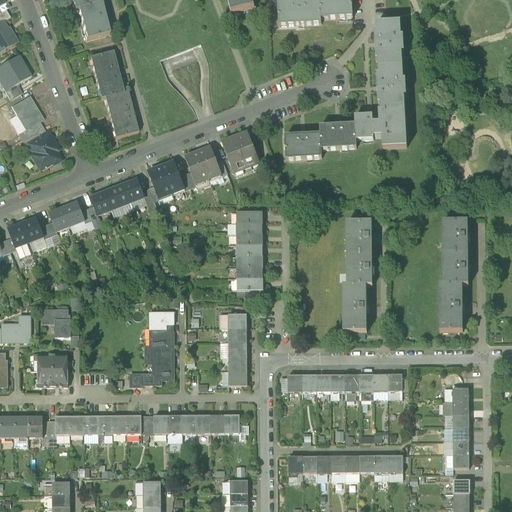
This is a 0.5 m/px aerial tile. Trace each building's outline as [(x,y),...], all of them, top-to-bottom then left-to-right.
[(98,7),(96,0),(71,0),(75,13),(78,12),(98,7)] [(223,0),(224,1),(224,2),(226,2),(227,2),(231,16),(230,16),(231,17),(254,11),(252,3),(254,2),(253,0),(223,0)] [(319,0),(320,3),(321,22),(352,20),(351,0),(319,0)] [(0,8),(0,10),(2,14),(6,12),(12,8),(9,3),(4,6),(0,8)] [(321,27),(321,22),(320,3),(277,5),(278,29),(321,27)] [(102,6),(98,7),(78,12),(86,43),(110,37),(102,6)] [(10,20),(6,12),(2,14),(0,15),(0,24),(4,23),(10,20)] [(0,55),(19,44),(11,32),(10,33),(4,23),(0,24),(0,55)] [(381,106),(381,114),(405,113),(404,99),(407,99),(406,83),(404,83),(402,55),(404,55),(404,39),(401,39),(401,25),(377,26),(377,36),(375,36),(376,63),(379,63),(379,78),(377,78),(378,107),(381,106)] [(101,102),(103,101),(124,96),(113,54),(90,60),(101,102)] [(1,87),(5,94),(15,88),(31,79),(19,58),(0,69),(0,77),(4,85),(1,87)] [(5,94),(11,103),(21,97),(15,88),(5,94)] [(127,95),(124,96),(103,101),(114,142),(137,136),(127,95)] [(27,131),(27,132),(39,125),(44,122),(29,99),(11,109),(16,118),(18,116),(27,131)] [(379,125),(373,126),(373,140),(382,140),(382,152),(407,151),(405,113),(381,114),(378,114),(379,125)] [(18,116),(16,118),(9,122),(18,137),(27,131),(18,116)] [(355,118),(355,127),(356,143),(374,142),(373,140),(373,126),(372,117),(355,118)] [(18,137),(21,143),(43,130),(39,125),(27,132),(27,131),(18,137)] [(320,128),(320,137),(321,153),(356,151),(356,143),(355,127),(320,128)] [(46,136),(43,130),(21,143),(25,149),(28,148),(27,147),(46,136)] [(31,158),(40,173),(52,165),(53,167),(61,162),(53,149),(56,147),(48,134),(46,136),(27,147),(28,148),(33,156),(31,158)] [(221,145),(233,176),(259,166),(247,135),(221,145)] [(322,161),(321,153),(320,137),(285,139),(286,163),(322,161)] [(211,150),(198,155),(208,182),(220,177),(221,177),(217,166),(211,150)] [(196,186),(208,182),(198,155),(185,160),(191,176),(195,187),(196,186)] [(220,177),(221,180),(223,179),(228,177),(223,163),(217,166),(221,177),(220,177)] [(174,164),(161,170),(171,196),(184,191),(185,191),(180,180),(174,164)] [(456,165),(455,181),(471,181),(471,166),(456,165)] [(159,201),(171,196),(161,170),(148,175),(154,190),(158,201),(159,201)] [(191,176),(186,178),(191,192),(196,190),(197,189),(196,186),(195,187),(191,176)] [(208,182),(211,188),(219,185),(219,187),(225,185),(223,179),(221,180),(220,177),(208,182)] [(185,194),(191,192),(186,178),(180,180),(185,191),(184,191),(185,194)] [(137,182),(123,188),(130,206),(144,201),(145,200),(142,195),(137,182)] [(196,186),(197,189),(196,190),(199,195),(203,194),(202,192),(211,188),(208,182),(196,186)] [(112,213),(130,206),(123,188),(105,195),(112,213)] [(154,190),(149,192),(154,206),(159,204),(160,203),(159,201),(158,201),(154,190)] [(156,210),(154,206),(149,192),(142,195),(145,200),(144,201),(147,209),(150,215),(157,212),(156,210)] [(98,219),(112,213),(105,195),(90,201),(93,209),(97,219),(98,219)] [(174,203),(171,196),(159,201),(160,203),(159,204),(161,208),(162,211),(166,209),(165,206),(174,203)] [(130,206),(133,214),(147,209),(144,201),(130,206)] [(78,205),(64,210),(71,229),(84,224),(85,223),(81,214),(78,205)] [(130,206),(112,213),(115,221),(133,214),(130,206)] [(93,209),(87,211),(92,224),(99,221),(98,219),(97,219),(93,209)] [(57,234),(71,229),(64,210),(49,216),(53,225),(56,234),(57,234)] [(85,227),(92,224),(87,211),(81,214),(85,223),(84,224),(85,227)] [(237,215),(237,227),(262,227),(263,227),(263,215),(237,215)] [(37,221),(23,226),(30,245),(43,240),(45,239),(41,230),(37,221)] [(92,224),(95,231),(96,233),(103,230),(100,221),(99,221),(92,224)] [(84,224),(71,229),(74,237),(87,232),(85,227),(84,224)] [(85,227),(87,232),(88,234),(95,231),(92,224),(85,227)] [(443,225),(443,256),(468,256),(468,224),(443,225)] [(53,225),(47,227),(51,240),(58,237),(59,237),(57,234),(56,234),(53,225)] [(347,225),(347,257),(372,257),(372,225),(347,225)] [(27,246),(30,245),(23,226),(8,232),(12,241),(16,250),(27,246)] [(44,243),(51,240),(47,227),(41,230),(45,239),(43,240),(44,243)] [(228,238),(236,238),(236,227),(229,227),(229,235),(228,235),(228,238)] [(236,238),(237,238),(263,238),(262,227),(237,227),(236,227),(236,238)] [(51,240),(55,248),(61,246),(58,237),(51,240)] [(237,238),(237,249),(263,249),(263,238),(237,238)] [(43,240),(30,245),(34,255),(47,250),(44,243),(43,240)] [(44,243),(47,250),(48,251),(55,248),(51,240),(44,243)] [(12,241),(6,244),(10,256),(17,253),(18,253),(16,250),(12,241)] [(3,259),(10,256),(6,244),(0,246),(0,247),(2,253),(1,253),(3,259)] [(16,250),(18,253),(17,253),(20,261),(32,257),(27,246),(16,250)] [(236,261),(237,261),(263,260),(263,249),(237,249),(236,249),(236,261)] [(3,259),(5,262),(7,267),(14,264),(10,256),(3,259)] [(443,256),(443,288),(462,288),(468,288),(468,256),(443,256)] [(347,257),(347,289),(367,289),(373,289),(372,257),(347,257)] [(237,261),(237,272),(263,272),(263,271),(263,260),(237,261)] [(237,283),(263,282),(263,272),(237,272),(236,272),(237,283)] [(96,282),(99,294),(108,292),(105,279),(96,282)] [(263,282),(237,283),(237,294),(245,294),(263,294),(263,282)] [(56,288),(59,294),(67,291),(65,284),(56,288)] [(463,334),(462,288),(443,288),(439,288),(440,335),(463,334)] [(37,295),(42,301),(49,295),(43,289),(37,295)] [(367,335),(367,289),(347,289),(344,289),(344,335),(367,335)] [(179,300),(169,300),(169,311),(179,311),(179,300)] [(56,341),(71,341),(71,323),(69,323),(69,313),(43,313),(43,325),(56,324),(56,341)] [(150,327),(150,332),(160,332),(160,327),(173,327),(173,328),(174,328),(174,316),(150,316),(150,327)] [(229,332),(229,318),(219,318),(219,332),(229,332)] [(229,318),(229,332),(247,332),(247,318),(229,318)] [(3,328),(3,332),(3,345),(31,345),(31,319),(20,319),(20,327),(3,328)] [(173,335),(173,328),(173,327),(160,327),(160,332),(150,332),(150,343),(154,343),(154,350),(173,350),(174,350),(174,335),(173,335)] [(229,332),(229,346),(247,346),(247,332),(229,332)] [(196,335),(188,335),(188,343),(196,343),(196,335)] [(72,351),(79,351),(79,341),(71,341),(72,351)] [(221,361),(229,361),(229,346),(221,346),(221,361)] [(229,346),(229,361),(247,361),(247,346),(229,346)] [(173,357),(173,350),(154,350),(147,350),(147,362),(148,362),(148,360),(154,360),(155,379),(142,379),(142,388),(162,388),(162,380),(165,380),(165,383),(174,383),(174,357),(173,357)] [(34,366),(39,366),(39,364),(42,364),(42,358),(43,358),(43,357),(34,357),(33,359),(33,364),(34,366)] [(67,358),(43,358),(42,358),(42,364),(39,364),(39,366),(39,374),(68,374),(68,368),(70,368),(71,367),(71,365),(70,364),(67,364),(67,358)] [(229,361),(229,375),(247,375),(247,361),(229,361)] [(68,390),(68,374),(39,374),(39,383),(42,383),(43,390),(68,390)] [(248,389),(247,375),(229,375),(229,389),(248,389)] [(130,390),(142,390),(142,388),(142,379),(142,377),(130,377),(130,390)] [(303,395),(317,395),(317,378),(302,379),(303,395)] [(317,395),(331,395),(331,378),(317,378),(317,395)] [(340,395),(345,395),(345,378),(331,378),(331,395),(340,395)] [(356,395),(360,395),(360,378),(345,378),(345,395),(356,395)] [(373,395),(374,395),(374,378),(360,378),(360,395),(373,395)] [(374,395),(388,395),(388,378),(374,378),(374,395)] [(402,378),(388,378),(388,395),(403,395),(402,381),(402,378)] [(288,395),(303,395),(302,379),(288,379),(288,381),(288,395)] [(280,395),(288,395),(288,381),(280,381),(280,395)] [(207,386),(198,387),(199,395),(208,394),(207,386)] [(469,392),(453,392),(453,405),(469,405),(469,392)] [(340,395),(331,395),(331,403),(340,403),(340,395)] [(356,403),(356,395),(345,395),(345,403),(356,403)] [(373,403),(373,395),(360,395),(360,403),(362,405),(367,405),(371,405),(373,403)] [(388,395),(374,395),(374,403),(388,403),(388,395)] [(388,395),(388,403),(403,403),(403,395),(388,395)] [(445,419),(453,419),(453,405),(445,405),(444,406),(445,419)] [(453,405),(453,419),(469,418),(469,405),(453,405)] [(211,437),(225,437),(225,418),(211,419),(211,437)] [(225,437),(240,437),(240,428),(240,418),(225,418),(225,437)] [(453,419),(453,432),(469,432),(469,418),(453,419)] [(55,438),(70,438),(70,419),(55,419),(55,423),(55,438)] [(70,438),(85,438),(85,419),(70,419),(70,438)] [(85,438),(99,438),(99,419),(85,419),(85,438)] [(99,438),(113,437),(113,419),(99,419),(99,438)] [(113,437),(127,437),(127,419),(113,419),(113,437)] [(141,419),(127,419),(127,437),(141,437),(141,419)] [(154,437),(169,437),(168,419),(154,419),(154,437)] [(169,437),(183,437),(183,419),(168,419),(169,437)] [(183,437),(197,437),(197,419),(183,419),(183,437)] [(197,437),(211,437),(211,419),(197,419),(197,437)] [(445,419),(444,432),(453,432),(453,419),(445,419)] [(1,441),(14,441),(15,420),(1,420),(1,441)] [(29,441),(29,420),(15,420),(14,441),(29,441)] [(43,420),(29,420),(29,441),(43,441),(43,423),(43,420)] [(249,428),(240,428),(240,437),(240,443),(246,443),(246,437),(249,437),(249,428)] [(454,445),(453,432),(444,432),(444,445),(454,445)] [(453,432),(454,445),(469,445),(469,432),(453,432)] [(344,444),(344,434),(336,434),(336,443),(344,444)] [(29,450),(29,441),(14,441),(15,450),(29,450)] [(454,445),(444,445),(444,458),(454,458),(454,445)] [(454,445),(454,458),(470,458),(469,445),(454,445)] [(454,471),(454,458),(444,458),(445,477),(453,478),(454,478),(454,471)] [(470,471),(470,458),(454,458),(454,471),(470,471)] [(346,476),(360,476),(360,459),(346,460),(346,476)] [(374,476),(375,476),(374,459),(360,459),(360,476),(374,476)] [(374,459),(375,476),(389,476),(389,459),(374,459)] [(403,459),(389,459),(389,476),(403,476),(403,465),(403,459)] [(289,477),(303,477),(303,460),(289,460),(289,477)] [(303,477),(317,477),(317,460),(303,460),(303,477)] [(327,477),(332,476),(332,460),(317,460),(317,477),(327,477)] [(332,476),(346,476),(346,460),(332,460),(332,476)] [(332,485),(346,485),(346,476),(332,476),(332,485)] [(360,476),(346,476),(346,485),(360,485),(360,484),(360,476)] [(389,484),(389,476),(375,476),(374,476),(374,484),(389,484)] [(389,476),(389,484),(404,484),(403,476),(389,476)] [(303,477),(289,477),(289,487),(303,487),(303,485),(303,477)] [(303,477),(303,485),(317,485),(317,477),(303,477)] [(327,477),(317,477),(317,485),(317,486),(327,486),(327,477)] [(453,484),(453,497),(469,497),(469,483),(453,484)] [(230,484),(230,497),(248,497),(248,484),(230,484)] [(143,485),(143,498),(160,498),(160,485),(143,485)] [(52,486),(52,499),(69,498),(69,486),(52,486)] [(230,497),(231,509),(248,509),(248,497),(230,497)] [(453,497),(453,510),(470,510),(469,497),(453,497)] [(52,499),(52,511),(69,511),(69,498),(52,499)] [(143,498),(143,510),(160,510),(160,498),(143,498)]
